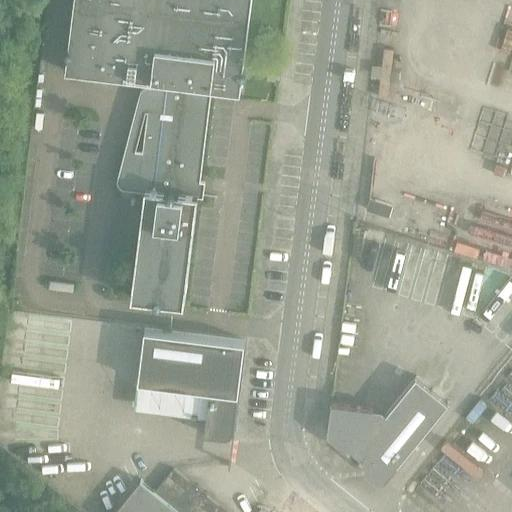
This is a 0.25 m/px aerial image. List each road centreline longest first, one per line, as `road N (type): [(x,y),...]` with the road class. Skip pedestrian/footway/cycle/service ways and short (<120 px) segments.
road 1 (unclassified): [(345,511),(298,471),(285,430),(338,0)]
road 2 (unknown): [(88,302),(111,105),(99,93),(74,90),(55,96),(51,107),(34,281),(37,295),(48,299)]
road 3 (unknown): [(297,330),(218,321),(229,126),(239,107),(324,113)]
road 4 (unknown): [(289,451),(127,438),(108,429),(98,331)]
road 5 (unknown): [(218,321),(88,302)]
